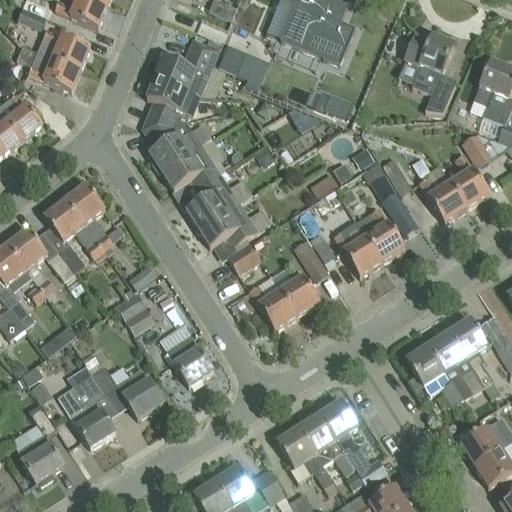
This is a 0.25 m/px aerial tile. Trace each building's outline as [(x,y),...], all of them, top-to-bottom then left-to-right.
[(70,21),(69,22),(99,34),(108,11),(80,0),(78,0),(74,12),(59,6),(55,16),(70,21)] [(80,0),(108,11),(112,0),(80,0)] [(295,10),(280,45),(323,63),(323,64),(340,72),(356,34),(341,27),(348,10),(325,0),(324,0),(281,0),(280,4),(295,10)] [(52,12),(26,2),(22,13),(45,22),(48,23),(52,12)] [(232,26),(237,13),(214,3),(209,17),(232,26)] [(17,24),(40,34),(45,22),(22,13),(17,24)] [(48,35),(38,58),(82,75),(91,53),(48,35)] [(421,71),(412,92),(433,100),(426,117),(443,120),(457,86),(443,80),(455,51),(433,41),(430,47),(416,41),(406,65),(421,71)] [(165,89),(198,102),(199,102),(219,55),(194,45),(184,71),(164,63),(155,85),(165,89)] [(236,80),(245,59),(229,52),(220,73),(236,80)] [(38,58),(33,70),(29,79),(44,85),(43,86),(72,98),(82,75),(38,58)] [(511,105),(509,104),(511,98),(511,74),(491,65),(480,92),(481,93),(476,107),(488,112),(484,123),(480,134),(500,142),(498,146),(510,150),(511,151),(511,150),(511,149),(511,105)] [(189,121),(191,122),(199,102),(198,102),(165,89),(155,85),(147,105),(154,107),(143,135),(186,129),(189,121)] [(9,105),(0,112),(0,117),(17,139),(23,147),(43,132),(27,110),(27,111),(17,99),(9,105)] [(352,109),(331,100),(325,114),(346,123),(352,109)] [(0,118),(6,126),(0,131),(0,156),(4,162),(23,147),(17,139),(0,117),(0,118)] [(186,129),(143,135),(156,155),(150,159),(162,178),(171,173),(202,152),(190,135),(186,129)] [(480,139),(463,150),(477,172),(511,151),(510,150),(498,146),(498,147),(480,139)] [(202,152),(171,173),(162,178),(174,197),(191,186),(197,196),(220,181),(203,155),(202,152)] [(268,153),(256,161),(264,173),(276,165),(268,153)] [(374,167),(366,154),(353,162),(361,175),(374,167)] [(244,163),(239,156),(235,158),(233,165),(236,169),(244,163)] [(490,200),(464,160),(455,165),(465,180),(451,189),(462,206),(468,215),(490,200)] [(369,190),(386,180),(378,167),(362,177),(369,190)] [(419,188),(445,229),(468,215),(462,206),(451,189),(440,171),(426,180),(428,183),(419,188)] [(399,173),(388,180),(400,200),(412,193),(399,173)] [(332,179),(322,185),(328,196),(338,190),(332,179)] [(197,196),(203,205),(187,216),(199,235),(207,229),(238,209),(220,181),(197,196)] [(65,206),(71,214),(106,259),(115,252),(93,224),(106,215),(86,189),(65,206)] [(381,206),(399,235),(414,225),(397,197),(381,206)] [(64,248),(74,239),(96,267),(106,259),(71,214),(65,206),(44,222),(50,230),(64,248)] [(211,254),(227,243),(234,253),(272,228),(263,214),(248,224),(238,209),(207,229),(199,235),(211,254)] [(357,229),(366,242),(383,269),(405,254),(380,214),(357,229)] [(60,302),(35,269),(48,259),(28,235),(7,251),(26,276),(51,309),(60,302)] [(344,237),(334,243),(360,283),(383,269),(366,242),(353,251),(344,237)] [(334,261),(321,239),(310,245),(324,267),(334,261)] [(294,254),(316,289),(329,280),(308,246),(294,254)] [(69,249),(59,258),(75,279),(86,270),(69,249)] [(250,250),(245,253),(228,264),(239,280),(260,267),(250,250)] [(0,301),(9,314),(26,334),(35,327),(18,306),(20,305),(8,290),(26,276),(7,251),(0,256),(0,285),(2,288),(0,290),(0,301)] [(65,287),(75,279),(59,258),(48,266),(65,287)] [(298,323),(320,308),(295,268),(285,274),(294,288),(280,296),(292,314),(298,323)] [(136,295),(140,293),(156,281),(149,271),(129,285),(136,295)] [(135,298),(127,287),(121,292),(128,303),(135,298)] [(37,308),(46,302),(37,291),(29,298),(37,308)] [(259,291),(249,297),(275,337),(298,323),(292,314),(280,296),(267,304),(259,291)] [(139,301),(118,313),(133,340),(155,327),(139,301)] [(9,314),(0,320),(0,331),(11,345),(26,334),(9,314)] [(486,367),(479,357),(487,351),(480,340),(481,339),(479,336),(478,336),(471,325),(450,338),(456,347),(473,375),(491,402),(499,397),(482,370),(486,367)] [(61,337),(69,347),(77,341),(71,333),(69,331),(61,337)] [(456,347),(450,338),(429,352),(434,360),(464,406),(473,400),(462,382),(473,375),(456,347)] [(191,341),(180,349),(166,357),(189,393),(214,376),(200,354),(191,341)] [(55,357),(48,347),(40,352),(42,354),(48,362),(55,357)] [(511,351),(511,350),(499,358),(511,376),(511,375),(511,351)] [(424,392),(424,391),(430,400),(442,393),(455,412),(464,406),(434,360),(429,352),(407,366),(414,377),(413,377),(416,381),(417,380),(424,392)] [(138,425),(164,408),(142,374),(116,390),(110,380),(118,375),(113,368),(103,374),(93,358),(83,364),(89,374),(89,375),(107,402),(119,394),(138,425)] [(28,375),(25,371),(17,370),(13,373),(19,382),(28,375)] [(42,382),(36,373),(25,381),(31,390),(42,382)] [(73,393),(58,402),(91,454),(116,438),(97,408),(107,402),(89,375),(77,382),(78,384),(71,388),(73,393)] [(23,383),(15,388),(19,395),(27,390),(23,383)] [(363,489),(366,492),(387,478),(379,465),(369,471),(349,439),(359,433),(351,422),(352,421),(350,418),(349,418),(342,407),(321,420),(320,420),(356,476),(355,476),(356,478),(357,477),(364,489),(363,489)] [(52,479),(65,471),(47,443),(57,437),(41,411),(29,418),(44,441),(18,457),(24,466),(22,467),(36,489),(38,488),(41,491),(53,483),(52,479)] [(346,483),(355,476),(356,476),(320,420),(320,421),(300,434),(300,433),(298,434),(299,435),(323,472),(334,464),(346,483)] [(502,424),(461,450),(475,472),(484,466),(501,455),(494,444),(509,435),(502,424)] [(337,495),(322,472),(323,472),(299,435),(278,448),(285,459),(284,460),(287,463),(287,462),(295,474),(291,477),(298,488),(313,478),(328,501),(337,495)] [(475,472),(489,494),(511,479),(511,466),(510,468),(501,455),(484,466),(475,472)] [(215,488),(221,496),(230,511),(268,511),(284,502),(268,476),(247,489),(247,488),(248,488),(246,484),(245,485),(237,474),(217,487),(216,486),(215,487),(215,488)] [(364,489),(357,477),(356,478),(346,484),(354,495),(363,489),(364,489)] [(230,511),(221,496),(215,488),(194,501),(196,503),(201,511),(230,511)] [(408,511),(396,491),(363,511),(408,511)] [(310,511),(303,500),(289,509),(288,509),(290,511),(310,511)] [(511,511),(511,502),(500,511),(511,511)]
